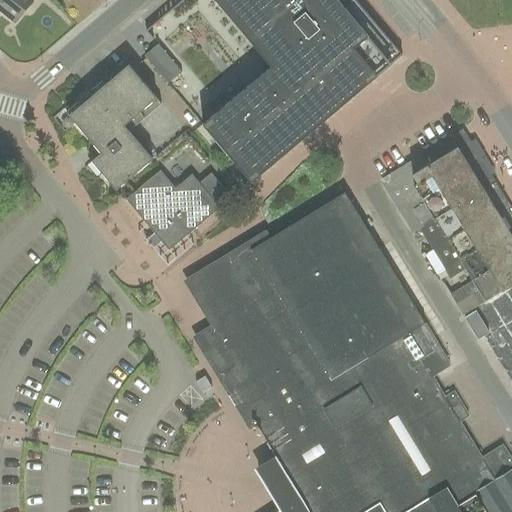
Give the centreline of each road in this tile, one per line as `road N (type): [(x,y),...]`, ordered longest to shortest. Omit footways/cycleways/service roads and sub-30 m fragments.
road 1 (tertiary): [(511,129),(408,0)]
road 2 (residential): [(9,106),(132,0)]
